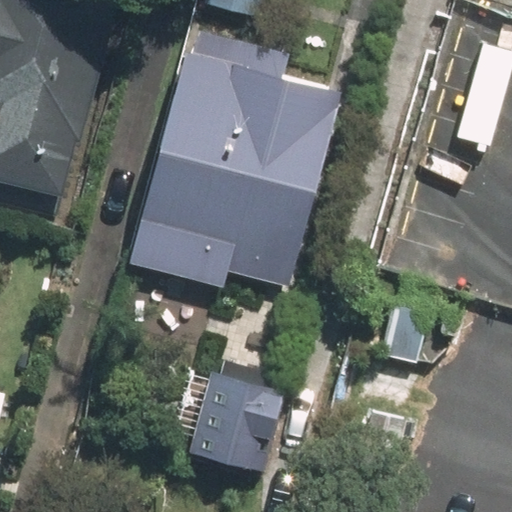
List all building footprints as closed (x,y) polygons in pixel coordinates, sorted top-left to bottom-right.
[(0,0),(0,172),(65,191),(119,0),(0,0)] [(225,0),(258,9),(260,0),(225,0)] [(194,23),(133,255),(228,280),(232,265),(291,281),(344,83),(287,68),(292,49),(194,23)] [(428,308),(394,302),(384,354),(418,360),(428,308)] [(215,366),(194,446),(270,466),(292,386),(215,366)]
